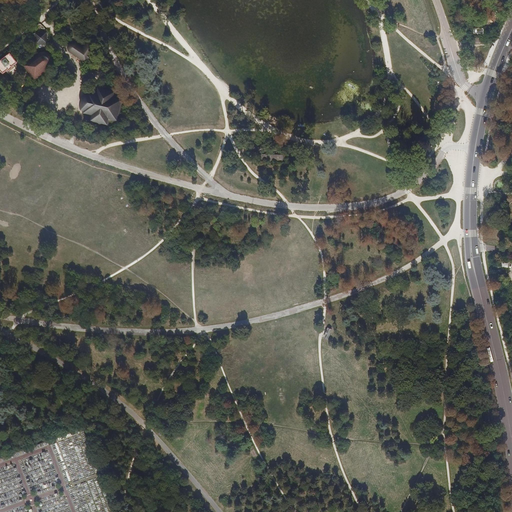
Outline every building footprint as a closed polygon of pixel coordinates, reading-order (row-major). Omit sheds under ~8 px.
[(35,34),(36,44),(47,44),(46,33),(35,34)] [(19,44),(23,48),(33,40),(29,35),(19,44)] [(82,49),(76,45),(76,44),(74,44),(72,44),(71,44),(69,45),(68,46),(67,48),(67,49),(67,51),(68,53),(70,54),(75,57),(85,65),(87,62),(89,63),(93,58),(91,57),(96,49),(87,43),(82,49)] [(41,53),(39,54),(33,59),(34,60),(26,66),(35,77),(41,73),(42,74),(50,68),(51,67),(52,66),(52,65),(52,62),(53,61),(52,60),(52,58),(51,56),(49,55),(47,54),(45,53),(43,53),(41,53)] [(9,54),(0,60),(0,73),(1,75),(6,72),(7,73),(13,69),(11,67),(16,63),(9,54)] [(91,120),(106,124),(108,118),(116,120),(121,100),(113,98),(114,92),(98,88),(97,94),(89,92),(88,94),(86,94),(85,96),(86,97),(85,102),(83,107),(82,110),(84,110),(84,112),(92,114),(91,120)]
